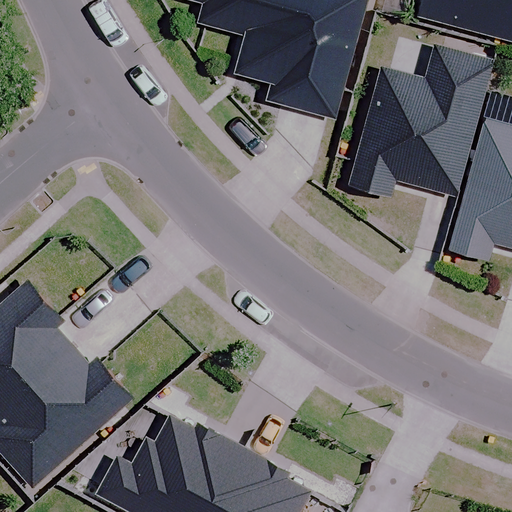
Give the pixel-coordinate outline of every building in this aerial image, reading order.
[(364,0),(193,0),(201,2),(195,23),(243,36),(233,74),(270,84),(265,100),(331,118),(364,0)] [(511,0),(419,0),(415,17),(511,42),(511,0)] [(451,196),(489,63),(432,47),(422,83),(380,71),(347,187),(386,198),(391,180),(451,196)] [(511,249),(511,128),(484,121),(447,250),(484,261),(489,243),(511,249)] [(0,407),(1,409),(82,338),(67,321),(74,315),(40,276),(0,310),(0,407)] [(82,338),(1,409),(9,418),(0,425),(0,434),(41,481),(143,392),(108,353),(101,359),(82,338)] [(153,511),(214,511),(254,439),(212,416),(208,424),(183,410),(168,437),(160,433),(146,459),(129,450),(109,488),(153,511)] [(301,464),(254,439),(214,511),(307,511),(321,488),(296,475),(301,464)]
